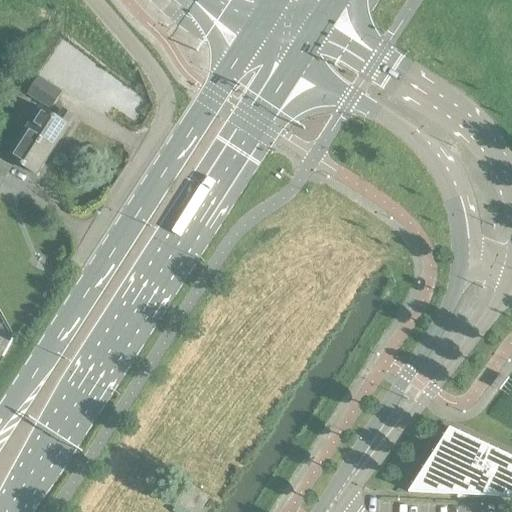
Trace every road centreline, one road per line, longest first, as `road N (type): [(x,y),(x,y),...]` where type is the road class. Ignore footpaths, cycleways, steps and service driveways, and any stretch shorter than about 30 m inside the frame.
road 1 (primary): [(11,511),(294,62)]
road 2 (primary): [(253,30),(0,418)]
road 3 (unclassified): [(95,0),(149,64),(164,96),(156,137),(100,226),(70,226)]
road 4 (tertiary): [(294,62),(414,136),(443,164),(460,191),(468,264)]
road 5 (tertiary): [(511,186),(493,150),(454,113),(318,25)]
road 6 (tertiary): [(352,474),(433,393),(511,282)]
road 7 (tertiary): [(468,264),(352,474)]
